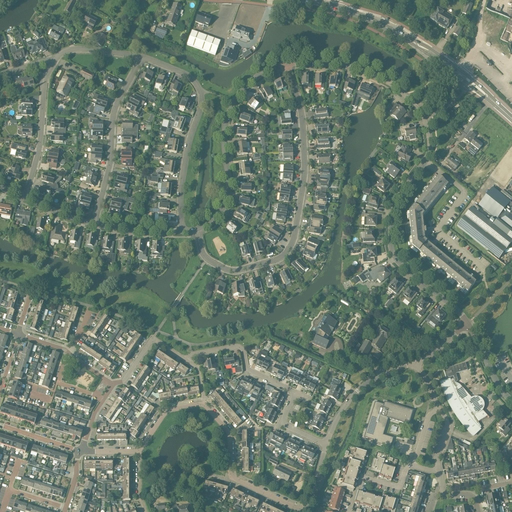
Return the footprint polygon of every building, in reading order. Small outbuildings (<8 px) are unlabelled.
[(489,0),(486,8),(492,10),(496,0),(489,0)] [(472,5),(467,2),(462,13),(468,16),(472,5)] [(167,23),(175,26),(182,7),(174,4),(167,23)] [(430,19),(446,29),(453,18),(437,8),(430,19)] [(195,22),(204,25),(204,24),(208,26),(208,27),(211,18),(204,15),(201,14),(201,13),(200,13),(199,13),(195,22)] [(87,15),(82,24),(86,26),(87,24),(89,26),(88,29),(92,31),(93,28),(98,20),(87,15)] [(49,36),(57,40),(56,42),(57,40),(58,41),(61,34),(62,34),(64,31),(54,25),(51,30),(52,30),(49,36)] [(237,26),(233,36),(240,39),(241,37),(243,38),(250,41),(251,36),(249,36),(249,35),(250,30),(247,29),(247,30),(237,26)] [(167,31),(157,27),(155,33),(165,36),(167,31)] [(456,28),(453,34),(458,37),(461,31),(456,28)] [(33,33),(38,38),(41,35),(36,30),(33,33)] [(192,31),(187,45),(215,55),(220,41),(192,31)] [(95,42),(102,46),(107,37),(100,33),(95,42)] [(27,43),(32,54),(38,51),(38,50),(40,49),(42,52),(46,50),(41,39),(33,43),(32,40),(27,43)] [(0,61),(0,63),(8,61),(4,48),(7,47),(5,42),(2,43),(1,43),(0,44),(0,47),(1,52),(0,52),(0,61)] [(227,55),(233,57),(235,57),(238,49),(230,46),(227,55)] [(12,53),(14,61),(19,60),(19,58),(25,57),(22,49),(16,51),(15,48),(15,47),(14,47),(13,47),(12,47),(11,47),(11,48),(11,49),(12,53)] [(244,59),(251,54),(249,50),(242,55),(244,59)] [(145,69),(141,79),(145,80),(144,82),(145,83),(147,84),(149,84),(150,82),(153,74),(148,72),(149,70),(145,69)] [(84,77),(91,81),(94,75),(87,71),(84,77)] [(302,85),(308,85),(308,88),(311,88),(311,81),(308,81),(308,75),(307,75),(303,74),(303,75),(302,75),(302,85)] [(103,80),(107,82),(105,86),(113,90),(116,85),(110,81),(112,78),(106,75),(103,80)] [(315,85),(321,86),(321,89),(324,89),(324,82),(321,82),(321,76),(320,76),(320,75),(317,75),(315,75),(315,85)] [(159,76),(155,84),(160,86),(159,88),(160,90),(162,90),(163,90),(164,88),(168,78),(165,77),(164,78),(159,76)] [(27,77),(16,80),(17,86),(23,84),(24,88),(34,85),(32,79),(28,80),(27,77)] [(64,77),(56,92),(56,94),(56,96),(57,98),(59,99),(61,99),(63,98),(64,96),(66,97),(74,81),(64,77)] [(280,80),(274,82),(277,91),(287,87),(283,77),(279,78),(280,80)] [(331,78),(329,86),(338,88),(340,77),(337,77),(336,79),(331,78)] [(347,78),(344,89),(348,90),(347,93),(351,95),(352,91),(355,83),(349,81),(350,79),(347,78)] [(169,90),(173,92),(172,93),(173,95),(175,96),(177,95),(178,94),(181,86),(176,83),(177,82),(174,80),(169,90)] [(367,86),(362,84),(358,93),(363,95),(362,98),(368,101),(373,89),(367,86)] [(262,88),(259,90),(264,99),(272,95),(268,87),(263,90),(262,88)] [(96,104),(106,108),(108,102),(102,100),(103,97),(95,94),(93,100),(97,101),(96,104)] [(248,105),(255,110),(261,103),(252,96),(250,99),(252,100),(248,105)] [(129,103),(141,109),(143,105),(146,100),(140,97),(138,100),(132,97),(129,103)] [(182,99),(179,107),(187,110),(192,100),(188,99),(188,101),(182,99)] [(21,105),(22,105),(21,115),(32,116),(32,111),(33,111),(33,108),(32,108),(32,106),(33,106),(33,101),(22,100),(21,105)] [(129,103),(126,108),(130,110),(129,113),(137,117),(140,112),(141,109),(129,103)] [(96,104),(95,108),(91,106),(89,113),(98,116),(100,112),(103,113),(105,107),(106,108),(96,104)] [(388,112),(398,121),(406,112),(404,110),(404,108),(402,108),(400,107),(397,110),(396,109),(396,108),(393,106),(394,105),(388,112)] [(183,126),(186,121),(180,119),(180,117),(181,117),(173,114),(174,111),(168,109),(166,112),(171,114),(171,115),(171,116),(171,117),(172,118),(173,119),(175,120),(174,123),(183,126)] [(316,115),(314,115),(314,119),(328,117),(328,114),(327,114),(326,109),(315,110),(316,115)] [(284,117),(281,117),(281,126),(293,124),(293,121),(291,121),(290,111),(283,112),(284,112),(284,117)] [(241,115),(239,118),(240,118),(239,120),(248,123),(252,124),(253,119),(255,116),(248,113),(247,116),(241,114),(241,115)] [(89,130),(103,130),(103,124),(98,124),(98,121),(97,120),(90,120),(90,123),(93,123),(93,130),(89,130)] [(59,132),(66,132),(66,126),(63,125),(64,122),(52,121),(52,122),(51,123),(51,124),(52,125),(52,126),(51,127),(52,127),(52,128),(60,129),(59,132)] [(183,126),(174,123),(169,121),(167,128),(161,127),(160,131),(166,133),(170,134),(172,129),(181,132),(183,126)] [(127,132),(138,133),(138,126),(132,125),(132,122),(122,122),(122,129),(127,129),(127,132)] [(315,125),(315,129),(317,129),(317,134),(328,133),(328,128),(329,128),(329,124),(315,125)] [(18,134),(18,135),(19,136),(20,136),(22,136),(22,137),(26,137),(26,136),(32,137),(32,134),(32,133),(32,125),(29,125),(20,125),(19,131),(18,131),(18,134)] [(408,126),(400,128),(401,134),(405,133),(406,137),(409,137),(410,141),(416,139),(415,136),(416,135),(415,131),(416,131),(415,128),(409,129),(407,130),(407,127),(408,126)] [(236,130),(236,134),(236,135),(246,136),(247,133),(250,133),(250,128),(243,127),(243,130),(237,129),(237,130),(236,130)] [(89,130),(89,133),(89,134),(89,140),(98,140),(98,137),(102,137),(103,130),(89,130)] [(282,132),(282,140),(292,139),(292,135),(294,135),(294,131),(282,132)] [(59,132),(59,135),(51,134),(51,135),(51,136),(51,137),(50,138),(50,140),(51,140),(51,141),(62,142),(63,138),(65,139),(66,132),(59,132)] [(127,132),(127,136),(122,136),(122,143),(132,143),(132,140),(137,140),(138,133),(127,132)] [(178,147),(179,142),(169,140),(170,134),(166,133),(166,136),(165,136),(165,140),(165,141),(165,142),(166,142),(168,142),(168,146),(178,147)] [(467,136),(464,139),(471,144),(470,144),(478,150),(482,146),(474,139),(473,141),(467,136)] [(318,145),(316,145),(316,149),(330,148),(330,145),(329,145),(329,139),(317,140),(318,145)] [(26,147),(16,144),(12,143),(11,149),(15,150),(17,151),(15,157),(25,160),(27,153),(24,152),(24,151),(25,151),(26,147)] [(101,154),(102,148),(97,147),(98,144),(91,144),(90,147),(92,147),(91,154),(101,154)] [(295,152),(294,149),(292,149),(292,144),(282,145),(282,147),(279,149),(279,153),(283,153),(295,152)] [(397,157),(401,159),(400,161),(406,164),(407,161),(408,162),(411,156),(408,154),(408,152),(409,153),(411,150),(403,146),(401,151),(400,150),(399,153),(401,154),(400,158),(397,156),(397,157)] [(121,158),(131,158),(131,154),(134,154),(135,148),(126,148),(127,148),(127,151),(121,151),(121,158)] [(48,158),(61,160),(62,157),(58,156),(59,150),(52,149),(51,152),(49,152),(48,158)] [(453,151),(451,155),(459,159),(461,156),(453,151)] [(295,152),(283,153),(283,161),(293,160),(293,156),(295,156),(295,152)] [(101,154),(91,154),(88,153),(88,163),(96,164),(96,161),(101,161),(101,154)] [(316,155),(316,159),(318,159),(318,164),(330,163),(329,158),(330,158),(330,154),(316,155)] [(459,165),(450,157),(446,162),(455,170),(459,165)] [(48,158),(47,164),(49,165),(49,168),(56,169),(57,163),(60,163),(60,164),(61,165),(62,165),(63,165),(64,164),(65,164),(65,163),(65,161),(61,160),(48,158)] [(121,158),(121,164),(126,165),(125,168),(132,168),(132,169),(134,170),(134,164),(135,164),(135,158),(131,158),(121,158)] [(174,169),(175,163),(169,162),(169,160),(161,159),(160,159),(160,162),(165,164),(164,167),(174,169)] [(387,173),(394,179),(399,173),(396,170),(398,167),(392,162),(388,167),(388,168),(389,169),(387,173)] [(20,167),(13,165),(11,171),(9,171),(9,172),(8,171),(7,171),(6,171),(5,171),(5,172),(5,173),(5,174),(5,175),(6,176),(7,176),(8,176),(8,177),(19,180),(21,174),(18,173),(20,167)] [(283,165),(283,173),(295,174),(295,171),(293,170),(293,166),(283,165)] [(87,178),(96,181),(97,178),(96,178),(97,174),(91,173),(92,168),(86,167),(84,174),(88,175),(87,178)] [(174,169),(164,167),(164,171),(161,170),(157,173),(156,175),(152,174),(151,177),(158,178),(163,179),(163,173),(173,175),(174,169)] [(316,178),(330,180),(330,176),(329,176),(330,171),(319,170),(318,175),(316,174),(316,178)] [(116,182),(126,184),(128,178),(129,178),(130,175),(123,173),(122,176),(118,175),(116,182)] [(295,174),(283,173),(282,181),(292,182),(292,177),(294,177),(295,174)] [(47,186),(55,188),(58,189),(58,187),(58,186),(57,185),(56,185),(56,183),(58,182),(59,182),(61,180),(61,179),(62,178),(62,177),(56,176),(57,176),(56,178),(55,177),(44,174),(43,175),(42,176),(42,177),(43,178),(42,179),(42,180),(42,181),(49,183),(48,186),(47,186)] [(381,176),(377,182),(380,184),(377,187),(384,192),(389,186),(385,183),(387,181),(381,176)] [(438,176),(424,194),(408,212),(410,223),(405,223),(405,222),(405,225),(405,229),(406,232),(406,234),(407,234),(410,233),(412,247),(467,292),(475,283),(423,241),(422,234),(425,233),(425,229),(421,229),(422,229),(420,216),(447,184),(438,176)] [(87,178),(83,177),(82,183),(81,183),(80,186),(87,188),(88,185),(94,187),(95,183),(96,181),(87,178)] [(316,178),(315,182),(317,182),(317,187),(328,188),(328,183),(329,184),(330,180),(316,178)] [(116,182),(115,188),(120,189),(119,193),(118,193),(129,196),(131,191),(128,190),(128,189),(125,188),(126,184),(116,182)] [(240,186),(240,190),(241,190),(241,191),(251,192),(251,186),(254,186),(254,183),(247,183),(247,186),(241,185),(241,186),(240,186)] [(281,185),(280,193),(292,195),(292,192),(290,191),(291,187),(281,185)] [(47,186),(46,189),(40,187),(40,188),(39,188),(39,189),(38,190),(38,192),(38,193),(38,194),(49,197),(50,192),(53,193),(55,188),(47,186)] [(171,191),(161,190),(161,193),(160,193),(154,195),(153,197),(149,196),(149,200),(156,200),(156,197),(160,197),(161,196),(170,197),(171,191)] [(480,207),(493,217),(489,223),(471,208),(457,226),(499,259),(502,255),(504,254),(504,250),(509,249),(508,244),(511,243),(511,242),(511,204),(511,205),(509,203),(493,190),(480,207)] [(77,200),(90,204),(92,198),(87,197),(88,194),(81,192),(80,195),(79,195),(78,197),(77,200)] [(292,195),(280,193),(278,201),(288,203),(289,198),(291,198),(292,195)] [(326,203),(327,200),(326,199),(327,194),(316,193),(315,198),(313,197),(312,201),(326,203)] [(239,199),(238,202),(239,203),(238,204),(239,204),(239,206),(243,207),(243,205),(245,206),(245,207),(247,207),(247,206),(251,207),(252,207),(253,206),(253,205),(253,204),(254,203),(254,202),(253,202),(253,201),(252,201),(253,198),(246,196),(246,199),(240,198),(240,199),(239,199)] [(366,206),(377,209),(378,206),(376,206),(378,199),(370,197),(367,196),(365,202),(367,203),(366,206)] [(110,207),(111,207),(124,211),(128,212),(128,211),(126,211),(128,203),(122,201),(122,200),(116,199),(116,202),(112,201),(111,203),(110,204),(110,205),(110,206),(110,207)] [(90,204),(77,200),(75,209),(83,211),(84,208),(88,209),(90,204)] [(326,203),(312,201),(312,205),(314,205),(313,210),(324,212),(325,207),(326,207),(326,203)] [(0,204),(0,214),(10,216),(11,210),(10,209),(10,206),(6,205),(6,206),(0,205),(0,204)] [(156,212),(163,213),(163,210),(169,211),(170,205),(160,204),(159,210),(156,209),(156,212)] [(278,205),(276,213),(288,215),(289,212),(287,211),(288,206),(278,205)] [(112,216),(120,218),(122,219),(122,221),(125,222),(126,217),(123,216),(124,211),(111,207),(109,213),(113,214),(112,216)] [(237,222),(241,223),(242,221),(245,223),(246,222),(250,216),(250,215),(246,213),(247,211),(244,209),(243,211),(239,209),(236,214),(234,213),(233,216),(239,219),(237,222)] [(16,219),(21,220),(20,225),(27,226),(28,221),(29,222),(30,213),(26,212),(25,213),(23,212),(17,211),(16,219)] [(288,215),(276,213),(275,221),(285,222),(286,218),(288,218),(288,215)] [(364,214),(364,226),(375,226),(376,218),(372,218),(372,215),(364,214)] [(322,226),(323,222),(322,222),(323,217),(312,215),(311,220),(309,220),(308,224),(322,226)] [(155,221),(154,225),(161,225),(162,222),(168,223),(168,217),(158,216),(158,222),(155,221)] [(38,219),(36,229),(43,230),(42,232),(46,233),(47,226),(44,226),(45,220),(44,219),(37,218),(37,219),(38,219)] [(237,222),(236,225),(230,220),(228,223),(229,224),(226,229),(233,234),(238,227),(241,223),(237,222)] [(322,226),(308,224),(308,227),(310,228),(309,233),(320,235),(321,230),(322,230),(322,226)] [(51,239),(64,241),(65,234),(59,233),(60,226),(53,225),(51,239)] [(274,226),(270,233),(280,239),(282,236),(280,235),(283,231),(274,226)] [(70,231),(71,231),(70,241),(75,242),(74,248),(79,249),(81,240),(78,240),(79,232),(70,231)] [(365,239),(363,239),(363,242),(375,242),(375,239),(373,239),(373,232),(365,232),(365,239)] [(280,239),(270,233),(266,240),(274,245),(277,241),(278,242),(280,239)] [(86,235),(88,235),(86,245),(91,246),(91,249),(96,250),(97,244),(94,244),(95,236),(92,236),(92,235),(91,234),(89,234),(89,235),(86,235)] [(111,256),(112,254),(114,244),(111,243),(112,239),(102,237),(102,238),(104,238),(104,241),(102,240),(100,248),(107,249),(107,253),(108,256),(111,256)] [(304,246),(317,251),(318,248),(317,247),(319,243),(309,238),(307,243),(305,242),(304,246)] [(118,240),(120,240),(119,250),(124,251),(124,254),(129,254),(130,248),(127,248),(128,241),(118,240)] [(134,242),(136,242),(135,252),(139,252),(139,253),(139,256),(139,257),(142,257),(142,261),(147,261),(148,258),(146,257),(146,250),(143,250),(144,242),(135,241),(134,242)] [(261,242),(253,244),(256,256),(260,255),(259,253),(264,252),(263,250),(265,247),(262,245),(261,242)] [(151,243),(153,243),(152,253),(157,254),(157,258),(162,259),(163,251),(160,251),(161,243),(151,243)] [(239,248),(242,258),(247,256),(247,258),(251,257),(247,246),(239,248)] [(315,255),(317,251),(304,246),(302,249),(304,250),(302,255),(313,259),(315,254),(315,255)] [(362,254),(363,263),(375,262),(374,258),(375,257),(375,249),(367,250),(367,254),(362,254)] [(294,262),(291,264),(302,274),(304,272),(304,271),(307,267),(299,260),(296,263),(294,262)] [(381,266),(369,273),(368,273),(373,282),(377,279),(381,283),(390,275),(384,269),(381,266)] [(284,272),(280,274),(285,284),(289,282),(290,283),(293,281),(287,268),(283,270),(284,272)] [(357,276),(363,283),(368,280),(366,275),(365,276),(364,273),(368,270),(357,276)] [(265,279),(268,288),(277,286),(274,274),(270,275),(271,277),(265,279)] [(256,279),(246,282),(248,282),(251,291),(256,290),(257,293),(259,292),(260,295),(263,294),(261,285),(258,286),(256,279)] [(395,279),(390,286),(388,288),(396,294),(404,284),(401,282),(400,283),(395,279)] [(213,292),(223,295),(226,285),(220,284),(221,282),(217,280),(213,292)] [(230,284),(230,285),(232,285),(233,295),(238,294),(238,297),(244,297),(244,288),(240,288),(240,284),(241,284),(240,281),(235,282),(236,284),(230,284)] [(403,295),(406,297),(404,299),(409,303),(417,294),(414,292),(414,293),(408,289),(403,295)] [(10,298),(18,300),(20,294),(12,292),(10,298)] [(417,306),(422,310),(420,312),(418,314),(421,317),(430,304),(428,302),(427,303),(422,299),(417,306)] [(37,307),(45,310),(46,304),(39,301),(37,307)] [(9,309),(16,311),(14,311),(16,305),(8,303),(7,308),(9,309)] [(7,314),(14,317),(16,311),(9,309),(7,308),(7,309),(8,309),(7,314)] [(435,310),(427,319),(430,321),(431,320),(437,324),(439,322),(440,321),(441,322),(444,318),(443,317),(444,316),(438,311),(437,312),(435,310)] [(7,314),(5,320),(12,323),(14,317),(7,314)] [(100,320),(107,324),(110,320),(103,315),(100,320)] [(337,322),(328,317),(327,318),(324,316),(313,334),(317,336),(316,337),(315,336),(312,344),(325,349),(329,342),(322,340),(325,335),(328,337),(331,332),(332,332),(335,328),(334,327),(337,322)] [(97,325),(103,329),(107,324),(100,320),(97,325)] [(32,323),(30,329),(38,331),(39,326),(32,323)] [(94,330),(100,334),(103,336),(107,332),(103,329),(97,325),(94,330)] [(365,341),(358,353),(365,357),(373,345),(380,350),(386,339),(387,339),(390,334),(380,327),(376,333),(377,333),(370,344),(365,341)] [(94,330),(90,334),(97,339),(100,334),(94,330)] [(69,336),(62,334),(60,340),(67,342),(69,336)] [(132,338),(139,343),(142,338),(135,334),(132,338)] [(129,343),(135,348),(139,343),(132,338),(129,343)] [(24,349),(32,351),(33,345),(26,343),(24,349)] [(85,352),(89,346),(84,343),(80,349),(85,352)] [(126,348),(132,352),(135,348),(129,343),(126,348)] [(89,356),(94,349),(89,346),(85,352),(89,356)] [(122,353),(129,357),(132,352),(126,348),(122,353)] [(24,349),(22,355),(30,357),(32,351),(24,349)] [(99,352),(94,349),(89,356),(94,359),(99,352)] [(377,350),(373,356),(379,360),(383,353),(377,350)] [(160,361),(164,354),(159,351),(155,358),(160,361)] [(99,352),(94,359),(99,362),(98,363),(103,355),(99,352)] [(122,353),(119,358),(126,362),(129,357),(122,353)] [(165,364),(169,358),(164,354),(160,361),(165,364)] [(261,369),(265,360),(262,358),(263,356),(258,354),(256,359),(258,360),(255,366),(261,369)] [(103,367),(107,360),(102,357),(103,355),(98,363),(103,367)] [(228,357),(223,358),(225,367),(231,366),(232,369),(235,368),(236,374),(242,373),(241,367),(239,367),(237,360),(233,360),(233,359),(228,360),(228,357)] [(169,358),(165,364),(169,367),(174,361),(169,358)] [(107,360),(103,367),(107,370),(112,363),(107,360)] [(207,367),(208,371),(212,370),(213,374),(217,373),(219,384),(224,383),(222,374),(219,374),(217,364),(214,364),(213,360),(208,361),(207,361),(203,362),(204,367),(207,367)] [(271,366),(274,361),(271,360),(270,362),(265,360),(261,369),(266,371),(269,365),(271,366)] [(174,371),(180,362),(179,362),(178,364),(174,361),(169,367),(174,371)] [(276,376),(280,367),(275,365),(276,362),(274,361),(271,366),(274,367),(271,374),(276,376)] [(175,369),(180,372),(184,366),(180,362),(174,371),(175,369)] [(112,363),(107,370),(112,373),(117,367),(112,363)] [(141,371),(147,376),(151,371),(144,366),(141,371)] [(184,366),(180,372),(185,375),(189,369),(184,366)] [(276,376),(281,379),(284,372),(287,374),(290,367),(289,368),(287,367),(286,370),(280,367),(276,376)] [(290,367),(287,374),(287,372),(290,373),(287,380),(292,382),(296,373),(291,371),(292,368),(290,367)] [(45,375),(53,377),(52,377),(54,371),(47,369),(45,375)] [(138,376),(144,381),(147,376),(141,371),(138,376)] [(296,373),(292,382),(297,385),(300,378),(303,380),(305,374),(303,373),(302,375),(296,373)] [(305,374),(303,380),(305,381),(302,387),(307,390),(312,380),(309,379),(310,376),(305,374)] [(44,380),(51,383),(53,377),(45,375),(44,380)] [(134,381),(141,385),(144,381),(138,376),(134,381)] [(244,389),(249,380),(244,378),(241,382),(239,381),(237,379),(228,384),(235,390),(235,389),(243,393),(244,389)] [(453,408),(454,410),(451,411),(454,410),(455,413),(456,413),(457,414),(458,416),(459,418),(461,420),(462,422),(463,424),(465,425),(468,429),(471,432),(474,436),(481,429),(480,428),(481,427),(478,423),(487,417),(489,418),(482,410),(483,410),(483,409),(484,408),(484,407),(484,406),(484,405),(484,404),(484,403),(483,403),(483,402),(483,401),(482,401),(482,400),(481,399),(480,398),(479,398),(478,398),(478,397),(477,397),(476,397),(475,397),(474,397),(473,397),(473,398),(472,398),(471,398),(460,385),(459,386),(458,386),(457,385),(456,384),(453,379),(450,380),(441,382),(442,384),(443,387),(444,389),(445,391),(445,393),(446,395),(447,397),(448,400),(449,402),(450,404),(452,406),(453,408)] [(44,380),(42,386),(49,389),(51,383),(44,380)] [(249,380),(244,389),(250,392),(249,394),(251,395),(254,390),(251,389),(254,383),(249,380)] [(312,380),(307,390),(313,392),(316,386),(318,387),(321,382),(318,380),(317,383),(312,380)] [(330,391),(339,395),(341,390),(337,388),(338,386),(339,386),(341,382),(338,380),(337,382),(333,380),(331,385),(332,386),(330,391)] [(134,381),(131,386),(138,390),(140,392),(144,387),(141,385),(134,381)] [(22,385),(13,382),(12,387),(20,390),(22,385)] [(262,386),(257,384),(252,393),(258,396),(255,400),(258,401),(261,394),(259,393),(262,386)] [(121,394),(128,398),(131,394),(125,389),(121,394)] [(272,399),(282,403),(284,398),(278,395),(279,392),(273,390),(272,392),(275,394),(272,399)] [(214,401),(220,396),(216,391),(210,396),(214,401)] [(330,391),(327,396),(323,394),(322,396),(329,400),(330,397),(336,400),(339,395),(330,391)] [(121,394),(118,399),(117,398),(116,398),(123,402),(125,403),(128,398),(121,394)] [(218,405),(224,400),(220,396),(214,401),(218,405)] [(329,400),(322,396),(320,399),(323,400),(320,405),(330,410),(332,404),(326,401),(327,399),(329,400)] [(125,403),(123,402),(116,398),(113,403),(120,407),(123,402),(124,403),(125,403)] [(83,408),(86,401),(80,399),(78,406),(83,408)] [(264,404),(272,408),(273,405),(279,408),(282,403),(272,399),(271,401),(270,401),(268,402),(267,403),(266,402),(264,404)] [(222,409),(228,404),(224,400),(218,405),(222,409)] [(83,408),(89,410),(90,410),(92,410),(94,406),(91,405),(92,403),(86,401),(83,408)] [(410,420),(412,413),(412,411),(407,409),(385,402),(384,405),(375,402),(364,437),(373,440),(372,442),(390,448),(393,438),(383,435),(388,418),(404,423),(405,421),(409,422),(410,420)] [(110,407),(117,412),(120,407),(113,403),(110,407)] [(149,406),(146,411),(152,415),(155,410),(153,409),(154,407),(150,404),(149,406)] [(225,414),(231,409),(228,404),(222,409),(225,414)] [(265,414),(274,419),(277,413),(270,410),(272,408),(264,404),(266,405),(265,408),(267,409),(265,414)] [(330,410),(320,405),(318,410),(315,409),(313,411),(320,414),(321,412),(327,415),(330,410)] [(107,412),(113,416),(117,412),(110,407),(107,412)] [(229,418),(235,413),(231,409),(225,414),(229,418)] [(152,415),(146,411),(143,415),(141,414),(142,415),(149,420),(152,415)] [(320,414),(313,411),(311,416),(314,418),(313,421),(322,425),(325,420),(318,417),(320,414)] [(113,417),(113,416),(107,412),(104,417),(106,419),(110,421),(113,423),(116,418),(113,417)] [(233,422),(239,417),(235,413),(229,418),(233,422)] [(149,420),(142,415),(141,414),(138,419),(144,423),(147,419),(149,420)] [(265,414),(264,417),(263,419),(258,417),(257,420),(264,423),(265,421),(272,424),(274,419),(265,414)] [(243,422),(239,417),(233,422),(237,427),(243,422)] [(45,428),(48,421),(42,419),(40,424),(38,423),(37,426),(45,428)] [(144,423),(138,419),(134,424),(141,428),(144,423)] [(322,425),(313,421),(310,419),(308,424),(308,423),(306,427),(312,430),(314,427),(320,430),(322,425)] [(501,420),(498,424),(501,426),(499,428),(502,430),(500,432),(505,436),(510,430),(508,428),(511,424),(510,423),(510,422),(510,421),(509,421),(509,420),(508,420),(507,421),(506,420),(504,422),(501,420)] [(51,430),(54,423),(48,421),(45,428),(51,430)] [(57,432),(59,425),(54,423),(51,430),(57,432)] [(141,428),(134,424),(131,428),(133,429),(139,434),(138,433),(141,428)] [(59,425),(57,432),(62,434),(65,427),(59,425)] [(68,435),(69,435),(73,436),(72,439),(71,439),(70,442),(75,444),(76,440),(75,440),(76,437),(80,438),(83,431),(79,429),(78,431),(74,430),(75,428),(71,427),(70,428),(69,432),(68,435)] [(139,434),(133,429),(131,428),(133,430),(130,434),(136,439),(139,434)] [(276,444),(280,434),(275,432),(272,438),(269,437),(265,444),(268,446),(269,443),(272,445),(273,442),(276,444)] [(280,434),(276,444),(281,446),(280,449),(282,450),(282,451),(285,444),(282,443),(285,437),(280,434)] [(291,451),(295,442),(290,439),(287,445),(285,444),(282,451),(284,452),(286,448),(291,451)] [(297,459),(300,452),(298,450),(301,444),(295,442),(291,451),(294,452),(293,455),(298,457),(297,459)] [(306,458),(311,449),(306,446),(303,453),(300,452),(297,459),(299,460),(301,456),(306,458)] [(306,458),(312,461),(310,465),(312,466),(316,459),(313,458),(316,451),(311,449),(306,458)] [(361,464),(361,465),(363,465),(367,453),(355,449),(351,461),(361,464)] [(60,462),(62,455),(56,453),(54,460),(60,462)] [(60,462),(66,464),(68,457),(62,455),(60,462)] [(268,462),(276,466),(279,461),(271,458),(268,462)] [(376,464),(375,466),(377,467),(376,470),(380,472),(382,464),(383,464),(384,460),(378,458),(377,460),(377,462),(376,463),(376,464)] [(357,477),(361,465),(361,464),(351,461),(349,460),(345,473),(357,477)] [(395,468),(383,464),(382,464),(380,472),(379,476),(391,480),(395,468)] [(468,469),(469,478),(473,478),(473,479),(475,479),(474,476),(475,476),(474,475),(473,468),(468,469),(468,468),(470,468),(469,464),(467,465),(467,468),(468,469)] [(464,481),(462,470),(459,471),(458,466),(456,467),(456,466),(456,467),(459,480),(462,480),(462,481),(464,481)] [(273,474),(287,481),(291,474),(276,467),(273,474)] [(454,483),(452,472),(449,473),(448,468),(446,469),(445,469),(446,473),(448,482),(451,482),(452,483),(454,483)] [(426,485),(427,479),(428,476),(423,475),(412,472),(411,474),(419,477),(417,482),(426,485)] [(345,473),(343,479),(341,485),(342,485),(344,486),(346,486),(348,487),(350,487),(352,488),(354,488),(357,477),(345,473)] [(27,486),(29,479),(23,477),(21,484),(27,486)] [(32,488),(35,481),(29,479),(27,486),(32,488)] [(84,488),(91,490),(95,491),(96,488),(92,487),(93,484),(86,482),(84,488)] [(55,496),(61,498),(61,497),(64,498),(65,496),(62,495),(63,491),(57,489),(55,496)] [(235,498),(239,491),(233,489),(230,496),(235,498)] [(240,501),(244,494),(239,491),(235,498),(240,501)] [(366,507),(368,503),(370,495),(358,491),(354,504),(366,507)] [(486,502),(496,500),(496,498),(497,496),(500,496),(500,493),(495,494),(486,496),(487,499),(486,500),(486,502)] [(245,503),(249,496),(244,494),(240,501),(245,503)] [(379,511),(380,508),(380,507),(382,499),(370,495),(368,503),(366,507),(379,511)] [(380,508),(392,511),(392,510),(393,508),(393,506),(394,504),(394,503),(395,501),(396,499),(383,495),(382,499),(380,507),(380,508)] [(254,498),(249,496),(245,503),(251,506),(254,498)] [(254,498),(251,506),(256,508),(259,501),(254,498)] [(19,510),(21,503),(15,501),(13,508),(19,510)] [(21,503),(19,510),(23,511),(24,511),(27,505),(21,503)] [(264,511),(265,511),(269,505),(263,503),(260,510),(264,511)]
